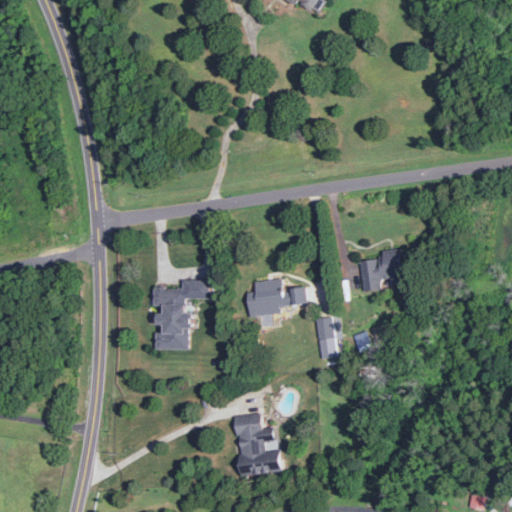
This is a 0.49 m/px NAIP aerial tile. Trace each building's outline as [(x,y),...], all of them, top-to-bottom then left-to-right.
[(323,0),(293,0),(317,12),(323,0)] [(367,291),(385,289),(384,280),(392,279),(392,284),(406,282),(402,248),(383,250),(384,258),(363,260),(367,291)] [(250,292),(253,316),(285,313),(284,306),(310,303),(308,287),(287,289),(286,278),(258,281),(259,291),(250,292)] [(192,349),(192,328),(196,328),(196,312),(189,312),(189,298),(214,298),(214,279),(187,279),(187,287),(157,287),(157,305),(166,305),(166,312),(160,312),(160,325),(167,325),(166,332),(159,332),(159,348),(192,349)] [(318,318),(325,359),(341,356),(334,315),(318,318)] [(375,347),(370,330),(356,334),(362,351),(375,347)] [(238,416),(245,475),(286,470),(280,425),(266,426),(265,413),(238,416)]
